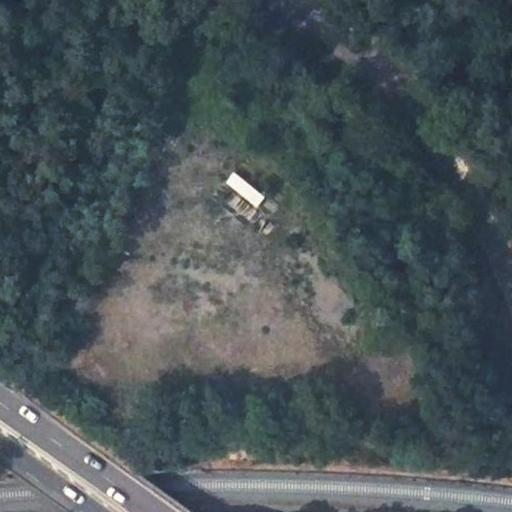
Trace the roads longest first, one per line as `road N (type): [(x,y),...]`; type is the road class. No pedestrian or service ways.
road 1 (residential): [(285,0),(346,39),(403,96),(453,171),(511,297)]
road 2 (primary): [(163,511),(0,399)]
road 3 (primary): [(0,438),(106,511)]
